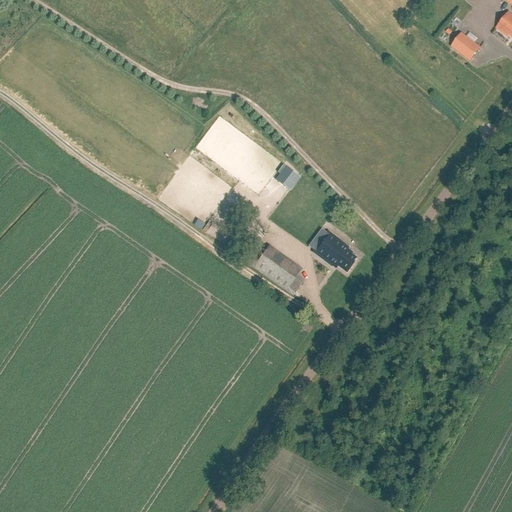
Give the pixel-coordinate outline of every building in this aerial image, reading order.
[(511,37),(511,14),(508,12),(496,28),(507,37),(509,35),(511,37)] [(461,33),(451,47),(470,62),(481,48),(461,33)] [(286,167),(276,180),(289,191),(299,177),(286,167)] [(315,228),(323,217),(290,193),(286,198),(293,203),(290,207),(296,212),(291,219),(296,223),(301,217),(315,228)] [(346,273),(357,258),(352,255),(354,253),(349,249),(350,248),(330,233),(315,254),(331,267),(336,265),(346,273)] [(268,245),(264,251),(253,268),(285,291),(297,275),(301,269),(268,245)] [(253,268),(264,251),(257,246),(245,263),(253,268)] [(304,280),(297,275),(285,291),(293,296),(304,280)]
